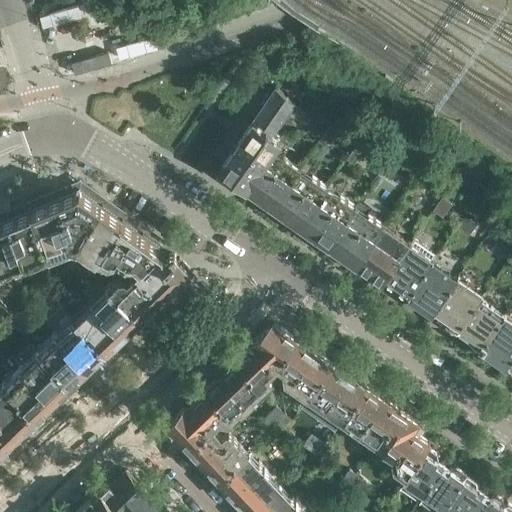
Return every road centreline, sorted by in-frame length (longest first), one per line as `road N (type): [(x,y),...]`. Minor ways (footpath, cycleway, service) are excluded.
road 1 (residential): [(511,433),(271,264)]
road 2 (residential): [(271,264),(83,143)]
road 3 (residential): [(128,414),(271,264)]
road 4 (residential): [(55,139),(9,0)]
road 5 (residential): [(23,511),(128,414)]
road 6 (residential): [(219,511),(128,414)]
